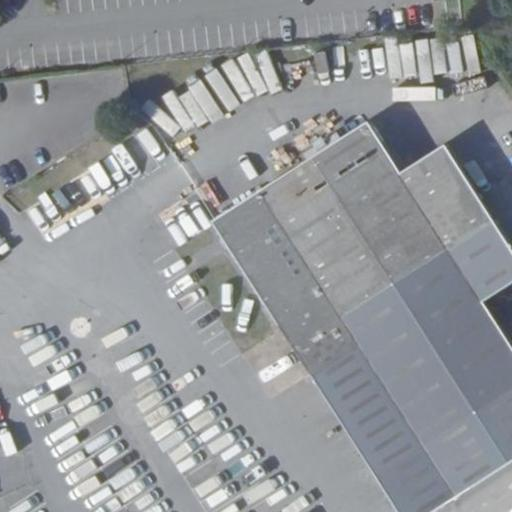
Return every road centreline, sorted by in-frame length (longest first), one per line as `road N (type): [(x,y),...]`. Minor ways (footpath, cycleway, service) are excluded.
road 1 (unknown): [(104,224),(351,511)]
road 2 (unknown): [(0,202),(67,289),(106,396),(176,511)]
